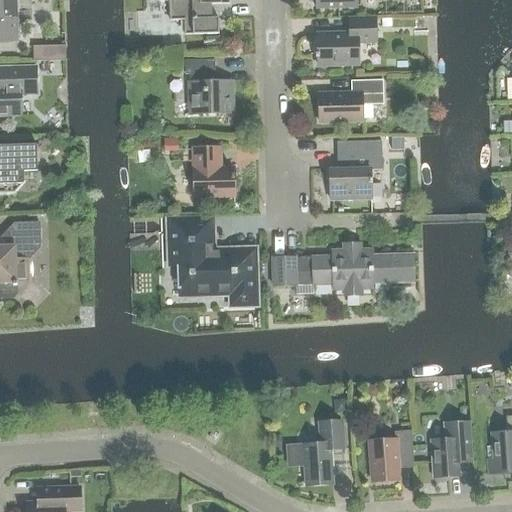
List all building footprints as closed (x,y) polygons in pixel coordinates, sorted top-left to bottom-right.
[(0,0),(0,42),(16,42),(15,0),(0,0)] [(211,6),(210,5),(229,5),(229,0),(153,0),(156,1),(159,2),(169,2),(169,21),(184,21),(184,35),(218,35),(218,19),(205,19),(205,13),(206,13),(207,13),(208,12),(209,12),(209,11),(210,10),(210,9),(211,8),(211,7),(211,6)] [(356,0),(315,0),(316,9),(356,8),(356,0)] [(357,43),(375,43),(375,19),(349,19),(349,33),(316,34),(317,54),(315,54),(315,58),(317,58),(317,67),(358,66),(357,43)] [(391,20),(382,20),(382,28),(391,28),(391,20)] [(219,39),(205,40),(206,51),(219,50),(219,39)] [(65,47),(33,47),(33,62),(65,62),(65,47)] [(228,117),(235,117),(234,102),(232,102),(231,82),(215,82),(215,60),(185,61),(185,75),(189,75),(190,115),(184,115),(227,114),(227,125),(228,125),(228,117)] [(0,117),(21,117),(20,95),(36,95),(36,67),(0,68),(0,117)] [(362,106),(383,105),(382,81),(351,82),(351,95),(318,96),(319,123),(363,121),(362,106)] [(404,138),(391,139),(392,151),(404,151),(404,138)] [(179,140),(165,140),(165,152),(179,152),(179,140)] [(330,202),(370,201),(370,184),(371,184),(371,179),(369,180),(369,171),(382,170),(381,142),(336,143),(337,170),(330,171),(330,202)] [(23,172),(36,172),(36,145),(0,146),(0,194),(15,194),(24,184),(23,172)] [(194,198),(234,197),(234,168),(220,169),(220,148),(193,149),(193,168),(194,198)] [(186,266),(187,280),(187,297),(229,296),(230,308),(256,307),(256,309),(258,309),(256,249),(254,249),(254,251),(230,252),(230,250),(208,250),(207,218),(167,219),(168,266),(186,266)] [(0,298),(13,298),(17,295),(16,283),(28,282),(27,261),(39,248),(39,223),(14,224),(1,238),(6,243),(1,248),(0,247),(0,298)] [(312,286),(332,285),(332,291),(344,291),(344,297),(361,296),(360,291),(372,290),(372,284),(392,284),(395,284),(395,289),(411,288),(411,283),(413,283),(413,255),(391,256),(371,256),(371,250),(361,250),(360,244),(342,245),(343,251),(331,251),(331,257),(311,258),(312,260),(296,261),(295,258),(271,259),(272,287),(296,286),(312,286)] [(338,401),(334,407),(334,414),(347,413),(345,400),(338,401)] [(492,447),(486,447),(488,475),(511,472),(511,416),(505,417),(507,433),(491,434),(492,447)] [(473,463),(471,434),(470,421),(442,423),(444,440),(430,441),(433,479),(462,477),(461,464),(473,463)] [(319,444),(303,446),(303,445),(285,446),(286,469),(304,467),(305,484),(332,482),(330,451),(344,450),(342,422),(318,423),(319,444)] [(397,469),(413,468),(410,431),(394,432),(394,440),(369,442),(372,483),(398,481),(397,469)] [(37,503),(26,504),(25,511),(64,511),(80,511),(79,488),(51,489),(36,489),(37,503)]
